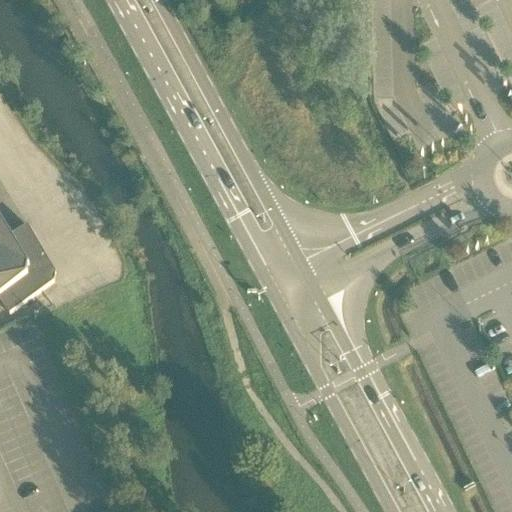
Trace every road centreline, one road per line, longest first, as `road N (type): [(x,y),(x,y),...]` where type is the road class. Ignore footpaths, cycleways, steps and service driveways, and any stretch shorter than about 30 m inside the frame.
road 1 (secondary): [(115,0),(273,291)]
road 2 (secondary): [(297,262),(155,0)]
road 3 (secondary): [(434,511),(313,288)]
road 4 (secondary): [(273,291),(391,511)]
road 5 (unclassified): [(482,171),(297,262)]
road 6 (unclassified): [(313,288),(491,202)]
